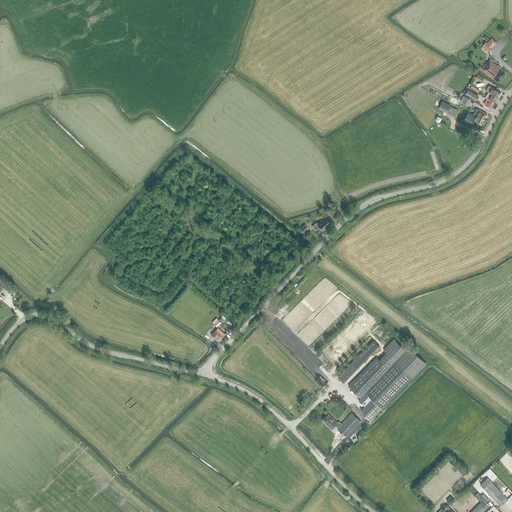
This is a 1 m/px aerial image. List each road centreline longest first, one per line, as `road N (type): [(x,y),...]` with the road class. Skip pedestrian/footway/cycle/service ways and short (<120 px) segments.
road 1 (unclassified): [(204,375),(350,215),(468,163),(511,91)]
road 2 (unclassified): [(0,347),(20,320),(41,315),(92,347),(204,375)]
road 3 (unclassified): [(372,511),(270,408),(204,375)]
